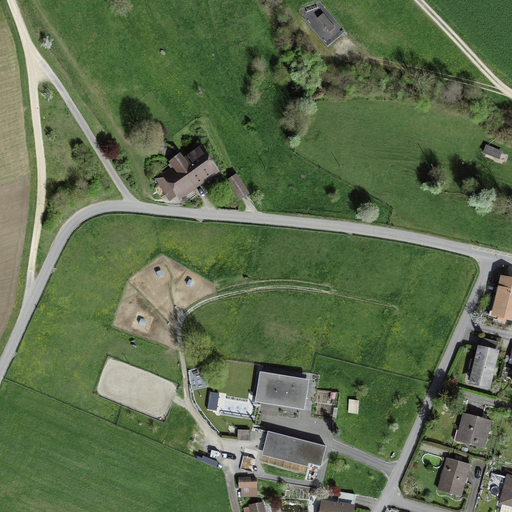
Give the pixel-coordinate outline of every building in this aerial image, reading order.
[(172,171),(159,180),(176,205),(218,176),(201,151),(185,163),(179,155),(167,163),(172,171)] [(248,197),(237,179),(228,184),(240,202),(248,197)] [(485,321),(510,327),(511,319),(511,284),(496,280),(485,321)] [(468,383),(490,388),(499,350),(478,345),(468,383)] [(262,372),(256,402),(302,410),(307,380),(262,372)] [(453,439),(484,448),(492,422),(461,413),(453,439)] [(309,462),(321,465),(325,446),(267,431),(261,453),(308,465),(309,462)] [(435,493),(461,501),(470,471),(445,463),(435,493)] [(498,499),(511,503),(511,473),(505,471),(498,499)] [(259,482),(244,479),(242,493),(257,496),(259,482)] [(318,503),(316,511),(352,511),(355,495),(340,492),(337,506),(318,503)] [(262,511),(261,503),(250,506),(251,511),(262,511)]
